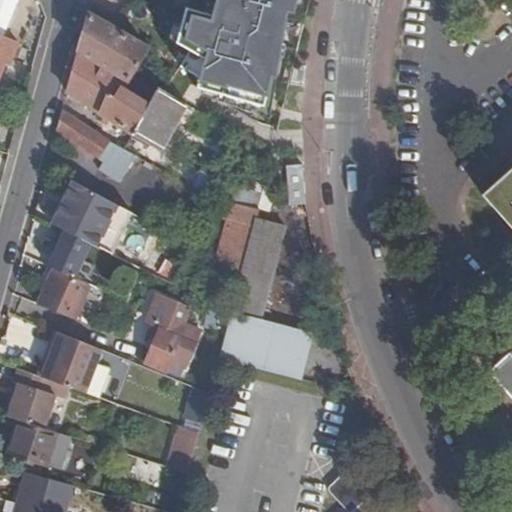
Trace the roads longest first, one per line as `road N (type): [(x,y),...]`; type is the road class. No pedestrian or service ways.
road 1 (residential): [(381,341),(346,202),(353,0)]
road 2 (residential): [(57,0),(65,10),(62,38),(0,265)]
road 3 (residential): [(471,511),(440,472),(381,341)]
road 4 (residential): [(381,341),(464,303),(511,293)]
